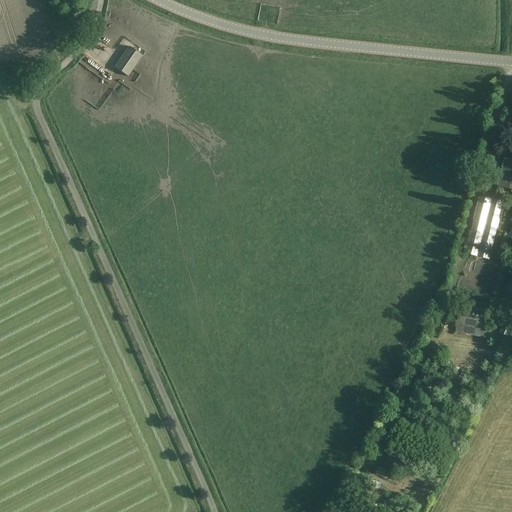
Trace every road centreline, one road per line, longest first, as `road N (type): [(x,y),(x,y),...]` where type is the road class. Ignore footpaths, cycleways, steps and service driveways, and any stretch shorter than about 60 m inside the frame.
road 1 (unclassified): [(205,511),(40,119),(39,95),(89,45),(105,0)]
road 2 (tertiary): [(152,0),(266,40),(511,66)]
